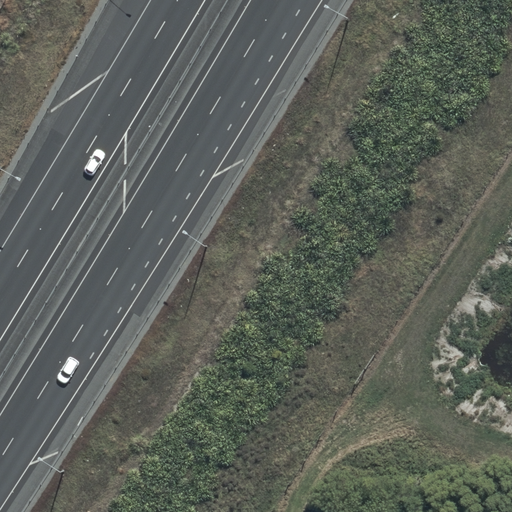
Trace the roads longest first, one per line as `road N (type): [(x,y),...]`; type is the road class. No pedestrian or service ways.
road 1 (motorway): [(277,0),(0,460)]
road 2 (motorway): [(0,296),(177,0)]
